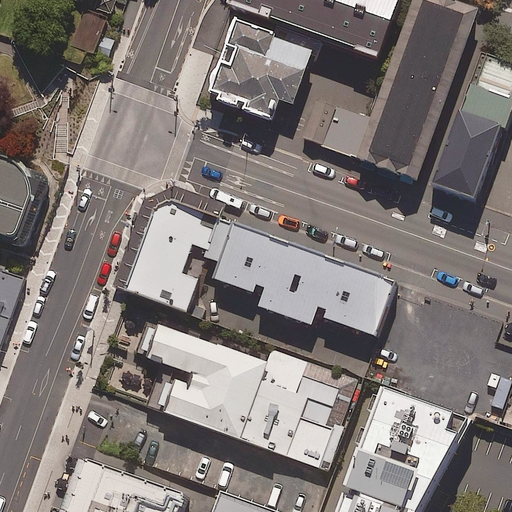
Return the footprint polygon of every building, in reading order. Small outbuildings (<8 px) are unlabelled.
[(355,0),(284,0),(347,23),(355,0)] [(478,11),(446,0),(412,0),(369,119),(354,159),(416,182),(478,11)] [(106,18),(83,10),(66,60),(89,68),(106,18)] [(272,35),(234,21),(208,93),(218,96),(216,102),(271,122),(278,102),(292,107),(311,55),(317,57),(322,43),(276,26),(272,35)] [(511,62),(482,53),(458,113),(430,188),(473,203),(502,129),(506,130),(511,113),(511,62)] [(369,119),(316,100),(302,140),(354,159),(369,119)] [(51,176),(0,158),(0,236),(26,246),(51,176)] [(174,202),(156,210),(146,237),(127,291),(189,313),(201,281),(183,275),(194,246),(209,252),(206,258),(220,263),(234,223),(174,202)] [(398,282),(234,223),(220,263),(214,279),(255,293),(257,287),(265,290),(259,307),(312,326),(318,308),(327,311),(324,318),(378,338),(398,282)] [(0,352),(2,353),(27,281),(0,271),(0,352)] [(511,322),(445,300),(411,392),(480,416),(511,427),(511,322)] [(269,364),(147,321),(135,355),(181,371),(166,412),(242,440),(269,364)] [(269,364),(242,440),(328,471),(362,379),(275,348),(269,364)] [(422,511),(476,415),(383,385),(337,511),(422,511)] [(181,511),(187,498),(70,456),(50,511),(181,511)] [(274,511),(222,493),(215,511),(274,511)]
